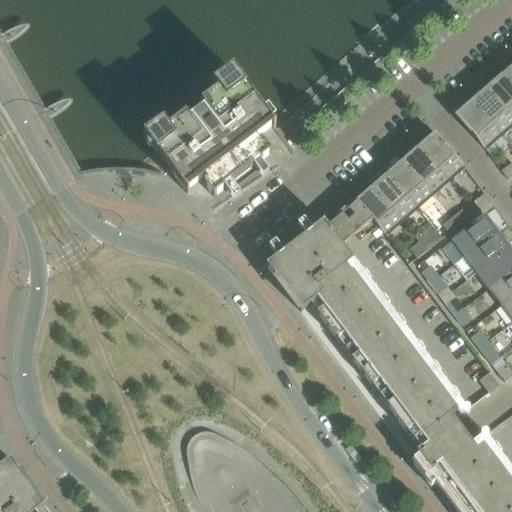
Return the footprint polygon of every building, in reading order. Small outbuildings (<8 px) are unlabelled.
[(511,68),(503,76),(501,74),(500,75),(502,77),(511,88),(511,68)] [(271,155),(261,142),(259,143),(255,139),(271,127),(273,130),(275,129),(246,90),(246,89),(232,71),(213,86),(218,93),(149,145),(155,153),(154,154),(157,157),(157,156),(185,192),(202,179),(206,184),(203,185),(213,198),(250,171),(270,156),(271,155)] [(511,88),(502,77),(488,90),(485,87),(484,88),(487,91),(511,119),(511,88)] [(511,125),(511,119),(487,91),(472,103),(470,100),(469,101),(471,104),(499,136),(511,125)] [(499,136),(471,104),(457,117),(454,114),(453,115),(483,150),(499,136)] [(463,168),(435,135),(419,149),(417,146),(416,147),(418,150),(446,182),(463,168)] [(446,182),(418,150),(404,163),(401,160),(400,161),(403,163),(431,196),(446,182)] [(431,196),(403,163),(388,176),(386,173),(385,174),(387,177),(415,209),(431,196)] [(511,178),(511,165),(501,173),(508,181),(511,178)] [(415,209),(387,177),(373,189),(371,186),(370,187),(372,190),(400,222),(415,209)] [(400,222),(372,190),(357,203),(355,200),(354,201),(356,204),(372,222),(384,236),(400,222)] [(491,204),(484,196),(473,203),(480,212),(491,204)] [(342,248),(372,222),(356,204),(342,216),(340,213),(339,214),(341,217),(327,229),(342,248)] [(468,221),(462,212),(453,219),(460,228),(468,221)] [(464,259),(498,234),(500,233),(494,226),(493,227),(485,216),(451,242),(464,259)] [(460,228),(453,219),(442,227),(449,236),(460,228)] [(274,261),(266,268),(300,314),(394,437),(409,457),(412,460),(418,456),(423,464),(430,472),(424,477),(427,481),(442,500),(450,511),(511,511),(511,484),(501,470),(482,445),(475,450),(473,448),(462,433),(451,418),(458,413),(439,388),(422,365),(404,342),(387,318),(369,296),(352,273),(351,273),(347,269),(353,264),(342,248),(327,229),(323,224),(282,256),(276,260),(274,261)] [(476,276),(510,250),(511,248),(507,242),(505,243),(498,234),(464,259),(476,276)] [(436,246),(429,237),(420,244),(427,252),(436,246)] [(427,252),(420,244),(410,251),(417,260),(427,252)] [(489,292),(511,274),(511,252),(510,250),(476,276),(489,292)] [(438,278),(431,269),(422,276),(429,285),(438,278)] [(501,309),(511,300),(511,274),(489,292),(501,309)] [(446,288),(438,278),(429,285),(437,295),(446,288)] [(511,323),(511,300),(501,309),(511,323)] [(463,311),(455,301),(447,308),(454,318),(463,311)] [(470,321),(463,311),(454,318),(461,327),(470,321)] [(487,344),(480,334),(471,341),(479,350),(487,344)] [(495,353),(487,344),(479,350),(486,360),(495,353)] [(511,377),(511,375),(506,367),(497,374),(504,384),(511,377)] [(499,388),(489,375),(479,383),(489,396),(499,388)] [(0,511),(49,511),(45,507),(42,503),(35,493),(32,490),(30,486),(27,483),(19,473),(17,469),(13,464),(10,461),(7,463),(2,467),(0,468),(0,511)]
